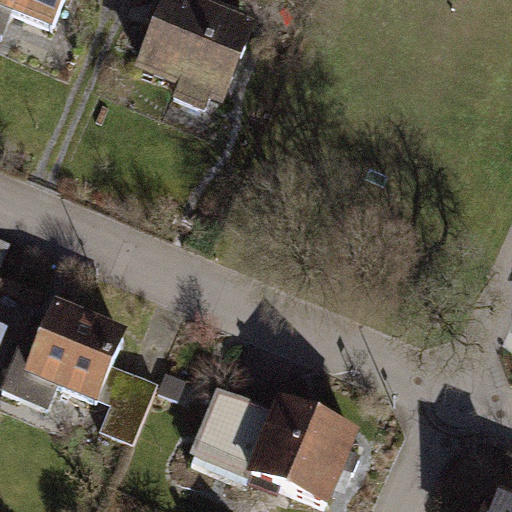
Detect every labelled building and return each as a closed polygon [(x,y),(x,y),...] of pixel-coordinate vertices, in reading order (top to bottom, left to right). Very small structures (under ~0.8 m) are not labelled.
[(89,0),(0,0),(0,41),(6,44),(2,54),(45,71),(49,61),(63,67),(89,0)] [(270,33),(186,0),(180,0),(146,85),(186,101),(180,117),(211,130),(218,114),(235,120),(270,33)] [(213,0),(252,15),(257,0),(213,0)] [(142,344),(67,313),(54,345),(25,333),(0,391),(0,411),(61,436),(75,404),(111,419),(129,376),(142,344)] [(167,392),(129,376),(111,419),(104,436),(142,452),(167,392)] [(346,511),(373,448),(289,413),(284,424),(223,398),(193,470),(294,511),(346,511)] [(511,511),(511,501),(498,497),(492,511),(511,511)]
